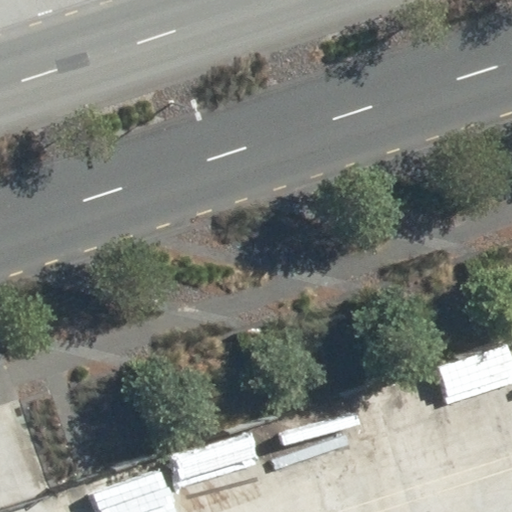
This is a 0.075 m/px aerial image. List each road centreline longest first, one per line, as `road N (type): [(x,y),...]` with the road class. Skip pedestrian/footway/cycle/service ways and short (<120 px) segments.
road 1 (tertiary): [(511,74),(0,239)]
road 2 (tertiary): [(0,94),(289,0)]
